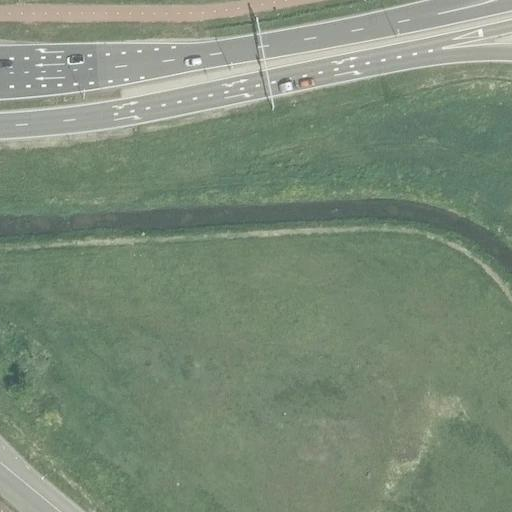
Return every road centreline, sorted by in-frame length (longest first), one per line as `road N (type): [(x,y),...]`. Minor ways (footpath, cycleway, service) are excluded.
road 1 (trunk): [(0,118),(114,109),(441,41)]
road 2 (trunk): [(432,21),(211,59),(0,75)]
